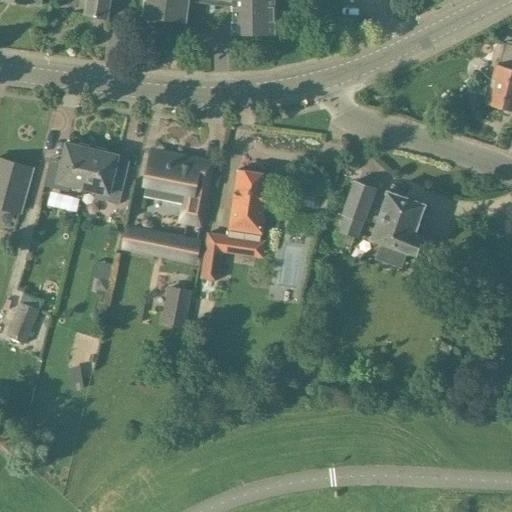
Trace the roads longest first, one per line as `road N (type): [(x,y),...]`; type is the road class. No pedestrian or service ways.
road 1 (tertiary): [(329,78),(211,96),(0,71)]
road 2 (unclassified): [(203,511),(331,478),(511,482)]
road 3 (unclassified): [(511,170),(361,124),(338,102),(329,78)]
road 4 (tertiary): [(329,78),(495,0)]
